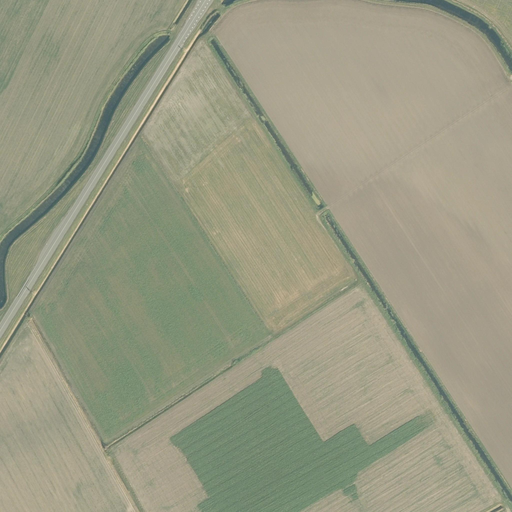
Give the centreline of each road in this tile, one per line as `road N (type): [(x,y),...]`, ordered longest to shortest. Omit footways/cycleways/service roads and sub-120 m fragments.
road 1 (track): [(504,75),(319,213),(358,278),(268,336)]
road 2 (trunk): [(0,333),(204,0)]
